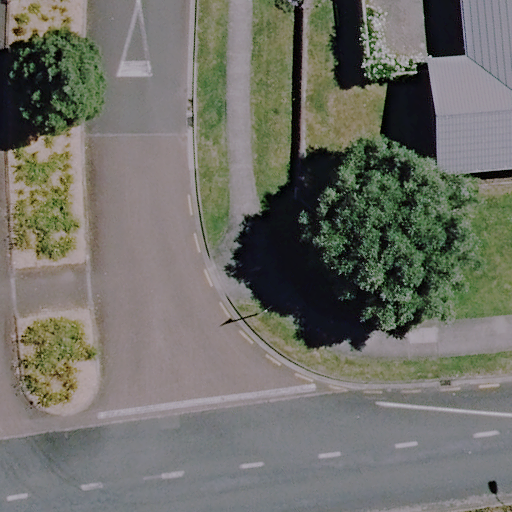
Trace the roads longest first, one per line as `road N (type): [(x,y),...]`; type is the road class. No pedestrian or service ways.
road 1 (residential): [(154,0),(163,511)]
road 2 (secondary): [(170,511),(511,460)]
